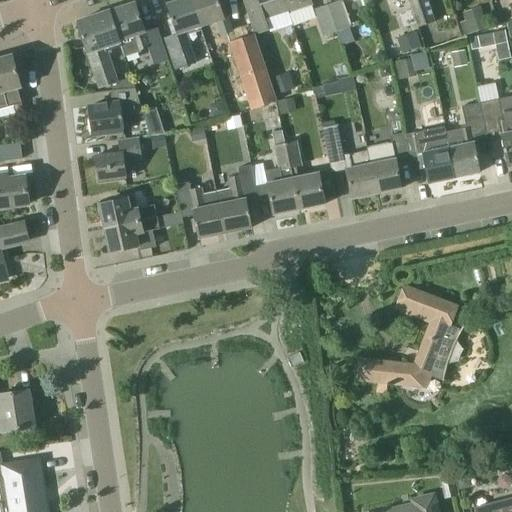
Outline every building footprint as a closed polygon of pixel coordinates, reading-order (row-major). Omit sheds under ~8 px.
[(201,27),(191,0),(179,0),(166,5),(171,20),(168,20),(173,35),(164,38),(175,70),(196,63),(186,32),(196,28),(201,27)] [(231,31),(228,22),(222,3),(219,3),(218,0),(191,0),(201,27),(216,22),(221,35),(231,31)] [(286,14),(288,13),(283,0),(242,0),(255,34),(256,36),(269,32),(265,19),(285,13),(286,14)] [(312,5),(310,0),(283,0),(288,13),(312,5)] [(341,0),(327,5),(336,32),(352,27),(342,0),(341,0)] [(408,0),(418,27),(435,21),(428,0),(408,0)] [(145,33),(141,22),(135,3),(110,11),(109,11),(108,11),(121,46),(124,56),(136,52),(149,48),(155,65),(168,60),(157,28),(145,33)] [(329,47),(340,43),(336,32),(327,5),(315,10),(324,36),(325,35),(329,47)] [(108,50),(121,46),(108,11),(77,22),(100,89),(112,84),(112,92),(135,89),(132,78),(119,82),(108,50)] [(476,17),(458,22),(463,37),(481,31),(476,17)] [(469,37),(472,49),(480,47),(495,44),(499,60),(511,58),(505,30),(478,35),(469,37)] [(401,53),(421,47),(417,32),(397,38),(401,53)] [(277,101),(256,36),(255,34),(228,43),(251,110),(277,101)] [(465,49),(452,52),(455,68),(467,65),(465,49)] [(0,109),(22,103),(17,88),(21,87),(12,55),(0,58),(0,109)] [(393,63),(396,80),(417,76),(413,58),(393,63)] [(391,76),(389,66),(379,68),(381,78),(391,76)] [(296,89),(289,72),(272,79),(279,96),(296,89)] [(323,86),(324,93),(325,97),(340,93),(337,82),(322,85),(323,86)] [(93,135),(124,131),(121,117),(144,113),(135,89),(112,92),(114,104),(89,107),(93,135)] [(511,95),(499,98),(499,99),(480,103),(487,134),(499,132),(507,167),(511,165),(511,95)] [(278,102),(281,115),(297,112),(294,99),(278,102)] [(213,104),(211,111),(212,118),(225,114),(222,102),(213,104)] [(473,137),(487,134),(480,103),(462,107),(466,128),(458,130),(446,132),(445,126),(444,126),(454,178),(480,172),(473,137)] [(228,130),(242,127),(239,116),(225,119),(228,130)] [(147,125),(151,135),(164,133),(159,121),(147,125)] [(370,163),(370,162),(368,150),(344,155),(338,125),(322,128),(332,173),(346,171),(352,199),(376,194),(370,163)] [(428,183),(454,178),(444,126),(404,134),(405,138),(406,137),(410,158),(418,157),(421,169),(425,169),(428,183)] [(206,138),(204,127),(189,130),(192,141),(206,138)] [(285,143),(286,143),(283,131),(273,134),(275,146),(285,143)] [(368,150),(370,162),(370,163),(376,194),(402,188),(396,161),(410,158),(406,137),(405,138),(404,134),(404,133),(390,136),(392,143),(367,148),(368,150)] [(155,136),(157,149),(166,148),(164,134),(155,136)] [(99,182),(126,178),(124,164),(142,161),(139,137),(118,140),(120,153),(96,156),(99,182)] [(324,204),(318,172),(298,176),(296,167),(303,166),(297,140),(286,143),(285,143),(299,210),(324,204)] [(0,161),(22,159),(20,143),(0,145),(0,161)] [(299,210),(285,143),(275,146),(274,146),(279,170),(285,169),(287,178),(255,185),(258,196),(269,194),(273,215),(299,210)] [(251,228),(245,198),(258,196),(255,185),(251,166),(239,168),(241,179),(228,182),(230,189),(217,192),(225,233),(251,228)] [(7,175),(0,176),(0,208),(28,204),(25,177),(7,179),(7,175)] [(225,233),(217,192),(203,195),(202,187),(190,190),(189,182),(177,185),(183,217),(194,215),(199,239),(225,233)] [(157,217),(155,209),(154,204),(132,209),(129,198),(99,204),(104,228),(157,217)] [(181,212),(169,215),(171,226),(183,224),(181,212)] [(157,217),(104,228),(110,253),(150,244),(147,232),(159,229),(157,217)] [(0,280),(6,279),(0,254),(0,247),(27,241),(23,224),(0,229),(0,280)] [(461,329),(450,325),(457,307),(403,286),(394,309),(429,323),(414,364),(359,358),(356,381),(427,388),(433,371),(444,375),(448,359),(453,347),(461,329)] [(300,352),(287,358),(291,368),(304,362),(300,352)] [(1,432),(14,429),(34,426),(28,391),(0,395),(0,430),(1,431),(1,432)] [(0,452),(0,451),(0,468),(2,469),(7,501),(0,501),(0,511),(46,511),(40,472),(38,460),(2,465),(0,452)] [(457,479),(460,490),(471,487),(468,476),(457,479)] [(457,496),(453,479),(440,482),(444,499),(457,496)] [(437,511),(433,493),(410,499),(411,503),(373,511),(437,511)] [(511,511),(511,497),(477,506),(478,511),(511,511)]
